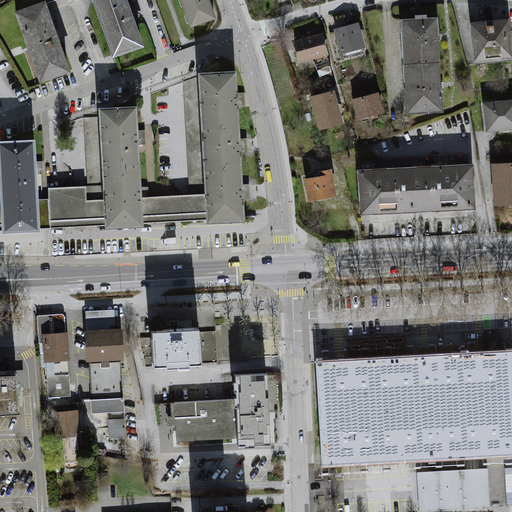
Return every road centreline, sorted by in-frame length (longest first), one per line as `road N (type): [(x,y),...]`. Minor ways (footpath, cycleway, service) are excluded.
road 1 (primary): [(287,265),(13,278)]
road 2 (residential): [(0,121),(241,35)]
road 3 (residential): [(287,265),(300,511)]
road 4 (residential): [(241,35),(274,151),(287,265)]
road 5 (primary): [(511,256),(287,265)]
road 6 (residential): [(241,35),(359,0)]
